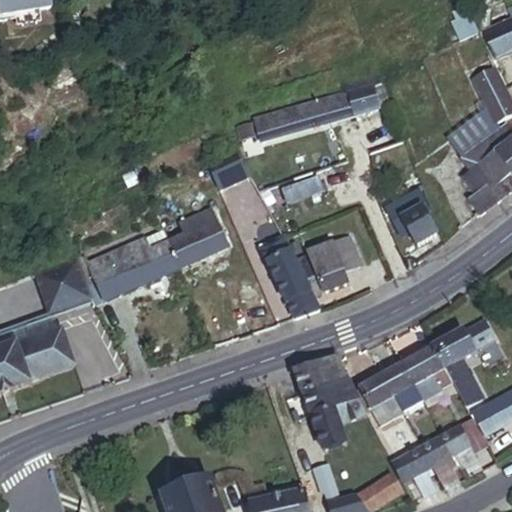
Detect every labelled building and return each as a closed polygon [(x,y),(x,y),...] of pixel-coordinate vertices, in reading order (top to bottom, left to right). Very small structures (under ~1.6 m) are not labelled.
[(459,37),(474,33),(467,8),(452,12),(459,37)] [(511,12),(484,25),(495,55),(511,47),(511,12)] [(492,119),(511,110),(511,96),(497,58),(472,69),(492,119)] [(380,100),(372,72),(370,73),(369,71),(329,85),(332,92),(339,112),(380,100)] [(264,136),(339,112),(332,92),(259,115),(264,136)] [(464,197),(475,214),(495,199),(470,165),(483,155),(478,146),(493,135),(501,143),(511,134),(499,121),(456,153),(466,168),(456,174),(469,191),(464,197)] [(470,165),(495,199),(511,185),(511,134),(501,143),(493,135),(478,146),(483,155),(470,165)] [(256,179),(239,146),(209,160),(224,192),(256,179)] [(400,150),(385,155),(396,186),(411,181),(400,150)] [(195,219),(212,258),(248,244),(230,204),(195,219)] [(410,245),(434,231),(424,210),(401,221),(410,245)] [(171,239),(185,268),(212,258),(195,219),(183,223),(186,232),(171,239)] [(265,245),(279,280),(300,271),(285,234),(265,245)] [(293,252),(310,294),(342,279),(339,270),(352,264),(336,235),(309,247),(306,245),(293,252)] [(123,292),(185,268),(171,239),(149,249),(143,239),(107,253),(123,292)] [(79,252),(46,263),(53,281),(87,269),(79,252)] [(112,297),(123,292),(107,253),(95,257),(112,297)] [(53,281),(46,263),(43,264),(59,310),(100,295),(87,269),(53,281)] [(279,280),(296,316),(318,308),(310,294),(300,271),(279,280)] [(59,309),(30,319),(34,334),(65,324),(59,309)] [(0,387),(78,360),(65,324),(34,334),(29,320),(4,328),(3,326),(0,327),(0,387)] [(446,329),(418,348),(430,371),(438,383),(448,377),(444,372),(449,368),(445,363),(462,352),(460,349),(475,338),(463,321),(448,332),(446,329)] [(418,348),(388,366),(400,388),(430,371),(418,348)] [(333,380),(324,363),(284,378),(291,397),(333,380)] [(388,366),(369,377),(382,399),(400,388),(388,366)] [(430,371),(400,388),(409,403),(438,383),(430,371)] [(382,399),(369,377),(352,388),(365,410),(382,399)] [(333,380),(291,397),(299,418),(344,400),(333,380)] [(511,402),(501,385),(458,411),(471,432),(511,407),(511,402)] [(382,399),(393,416),(410,405),(409,403),(400,388),(382,399)] [(377,427),(393,416),(382,399),(365,410),(377,427)] [(344,400),(299,418),(313,454),(336,445),(329,427),(354,416),(344,400)] [(459,418),(431,436),(443,454),(459,444),(463,450),(474,442),(470,436),(459,418)] [(412,448),(424,466),(428,464),(439,481),(450,473),(445,466),(449,464),(431,436),(412,448)] [(382,465),(395,485),(424,466),(412,448),(382,465)] [(316,470),(302,474),(310,498),(324,493),(316,470)] [(347,497),(319,507),(320,511),(363,511),(392,490),(378,472),(347,497)] [(202,478),(152,494),(158,511),(199,511),(211,508),(202,478)] [(298,511),(293,496),(246,511),(298,511)]
